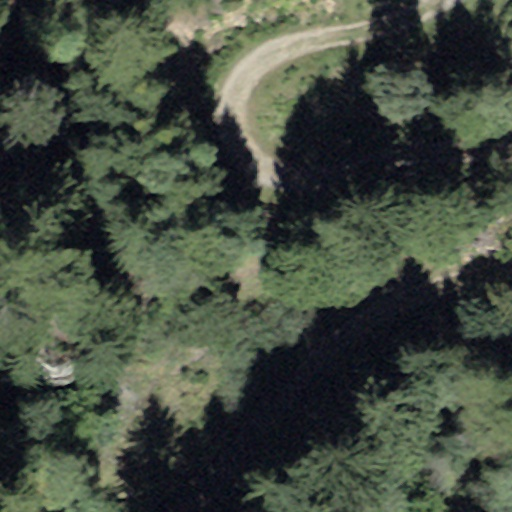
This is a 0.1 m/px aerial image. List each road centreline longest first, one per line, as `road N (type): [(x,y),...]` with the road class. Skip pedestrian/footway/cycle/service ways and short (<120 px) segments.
road 1 (track): [(457,0),(442,23),(200,62),(278,199),(511,175)]
road 2 (track): [(511,291),(345,336),(183,511)]
